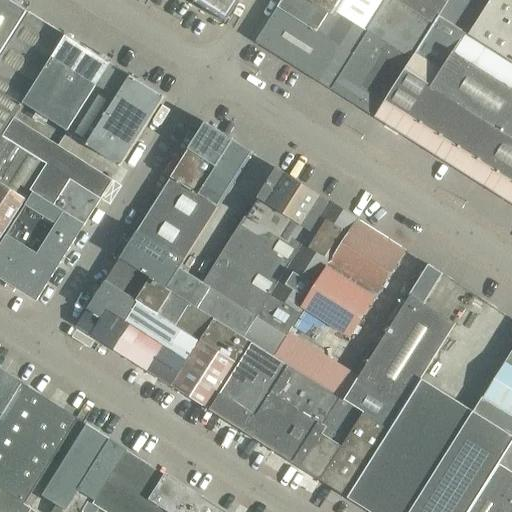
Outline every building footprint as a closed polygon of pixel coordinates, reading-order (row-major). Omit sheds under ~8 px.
[(0,0),(0,59),(29,13),(30,12),(10,0),(0,0)] [(189,0),(222,21),(235,0),(189,0)] [(282,0),(256,42),(330,89),(352,55),(355,48),(366,31),(366,30),(338,12),(346,0),(282,0)] [(346,0),(338,12),(366,30),(366,31),(411,59),(438,16),(447,0),(346,0)] [(447,0),(438,16),(469,35),(490,0),(447,0)] [(511,0),(490,0),(469,35),(511,62),(511,0)] [(24,105),(67,36),(29,13),(0,59),(0,135),(3,138),(3,137),(24,105)] [(511,62),(469,35),(438,16),(411,59),(410,59),(396,83),(375,117),(511,203),(511,62)] [(396,83),(410,59),(411,59),(366,31),(355,48),(352,55),(330,89),(374,117),(375,117),(396,83)] [(67,132),(110,64),(67,36),(24,105),(67,132)] [(88,146),(132,77),(110,64),(67,132),(88,146)] [(88,146),(121,167),(165,97),(132,77),(88,146)] [(101,199),(112,180),(121,167),(88,146),(67,132),(24,105),(3,137),(20,148),(46,165),(30,191),(33,193),(54,206),(70,180),(101,199)] [(233,141),(205,123),(119,259),(133,267),(134,267),(167,288),(180,268),(220,205),(199,193),(233,141)] [(0,239),(26,199),(30,191),(46,165),(20,148),(3,137),(3,138),(0,135),(0,239)] [(253,154),(233,141),(199,193),(220,205),(253,154)] [(256,318),(330,203),(276,168),(203,283),(203,284),(256,318)] [(54,206),(84,225),(101,199),(70,180),(54,206)] [(0,277),(37,300),(40,295),(68,249),(84,225),(54,206),(33,193),(0,245),(0,277)] [(256,318),(244,337),(252,342),(273,355),(285,336),(286,336),(304,308),(360,222),(330,203),(256,318)] [(360,222),(304,308),(348,337),(373,299),(357,289),(388,240),(360,222)] [(404,250),(388,240),(357,289),(373,299),(404,250)] [(200,340),(213,318),(209,315),(167,288),(134,267),(133,267),(119,259),(106,280),(200,340)] [(409,296),(344,400),(363,412),(391,430),(404,409),(402,408),(455,324),(423,303),(442,274),(428,264),(408,295),(409,296)] [(203,283),(180,268),(167,288),(209,315),(213,318),(244,337),(256,318),(203,284),(203,283)] [(106,281),(102,288),(101,287),(87,310),(102,319),(107,310),(131,325),(142,332),(163,345),(187,360),(200,340),(106,280),(105,281),(106,281)] [(131,325),(107,310),(102,319),(87,310),(77,326),(115,350),(131,325)] [(252,342),(244,337),(213,318),(200,340),(187,360),(171,385),(209,410),(252,342)] [(126,357),(142,332),(131,325),(115,350),(126,357)] [(163,345),(142,332),(126,357),(147,370),(163,345)] [(209,410),(245,432),(288,365),(273,355),(252,342),(209,410)] [(171,385),(187,360),(163,345),(147,370),(171,385)] [(511,349),(483,395),(511,413),(511,349)] [(296,369),(288,365),(245,432),(272,450),(316,382),(296,369)] [(0,410),(17,383),(0,371),(0,410)] [(409,511),(473,411),(422,380),(404,409),(391,430),(347,497),(370,511),(409,511)] [(316,382),(272,450),(300,467),(343,399),(336,395),(333,393),(316,382)] [(0,489),(21,503),(35,481),(74,418),(17,383),(0,410),(0,489)] [(409,511),(469,511),(499,465),(511,472),(511,415),(482,397),(473,411),(409,511)] [(320,480),(363,412),(344,400),(343,399),(300,467),(320,480)] [(320,480),(347,497),(391,430),(363,412),(320,480)] [(124,450),(83,424),(47,481),(38,495),(53,505),(48,511),(78,511),(87,498),(91,501),(123,450),(124,450)] [(111,511),(143,462),(123,450),(91,501),(87,498),(78,511),(94,511),(97,508),(102,511),(111,511)] [(162,475),(143,462),(111,511),(163,511),(145,500),(162,475)] [(511,511),(511,472),(499,465),(469,511),(511,511)] [(145,500),(163,511),(186,511),(196,496),(162,474),(162,475),(145,500)] [(0,511),(26,511),(29,508),(20,503),(0,490),(0,511)] [(210,511),(213,507),(196,496),(186,511),(210,511)]
